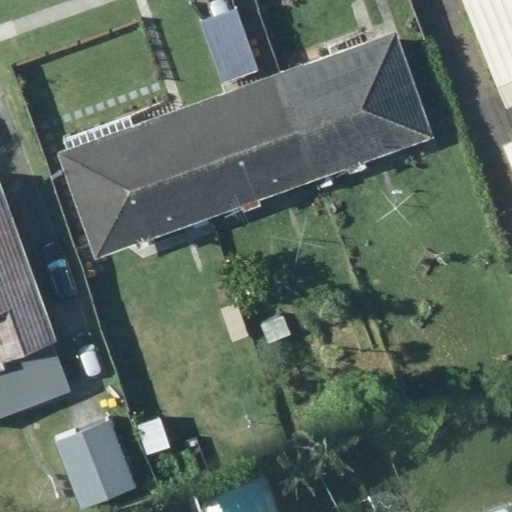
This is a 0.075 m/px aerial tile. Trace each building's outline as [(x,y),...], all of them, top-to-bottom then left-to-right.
[(511,53),(511,0),(466,0),(492,62),(511,53)] [(426,122),(388,19),(277,60),(315,163),(426,122)] [(315,163),(277,60),(166,101),(204,203),(315,163)] [(204,203),(166,101),(56,142),(94,244),(204,203)] [(511,142),(496,150),(511,188),(511,142)] [(0,420),(79,390),(0,192),(0,420)] [(139,482),(115,422),(56,445),(79,505),(139,482)]
